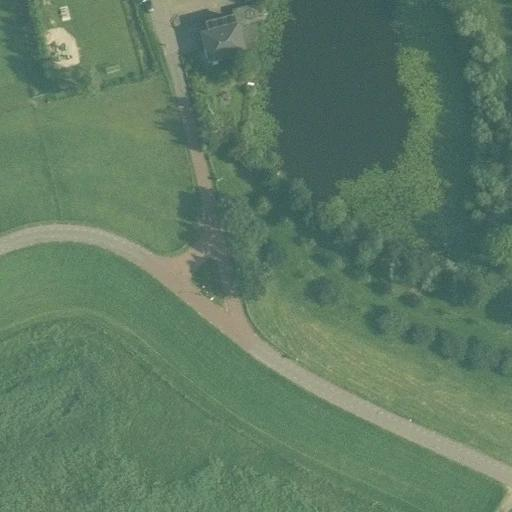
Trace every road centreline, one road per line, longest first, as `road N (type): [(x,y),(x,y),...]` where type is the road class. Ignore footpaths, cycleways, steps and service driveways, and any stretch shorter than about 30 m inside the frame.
road 1 (tertiary): [(245,340),(326,393),(511,477)]
road 2 (unclassified): [(214,226),(157,3)]
road 3 (tertiary): [(0,248),(54,233),(89,235),(160,271)]
